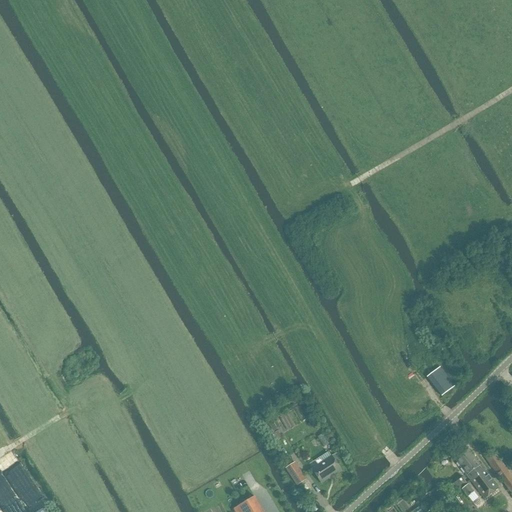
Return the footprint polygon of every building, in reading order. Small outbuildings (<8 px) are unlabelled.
[(503,252),(508,243),(505,241),(499,250),(503,252)] [(470,482),(484,471),(468,451),(454,461),(470,482)] [(511,479),(494,455),(486,461),(510,493),(511,495),(511,479)] [(333,476),(341,471),(331,457),(312,469),(321,483),(332,475),(333,476)] [(297,485),(305,480),(294,463),(286,468),(297,485)] [(484,471),(470,482),(485,500),(498,490),(484,471)] [(458,491),(466,484),(461,477),(452,484),(458,491)] [(465,499),(473,493),(468,485),(462,490),(465,494),(463,496),(465,499)] [(263,511),(254,497),(234,510),(234,511),(263,511)]
